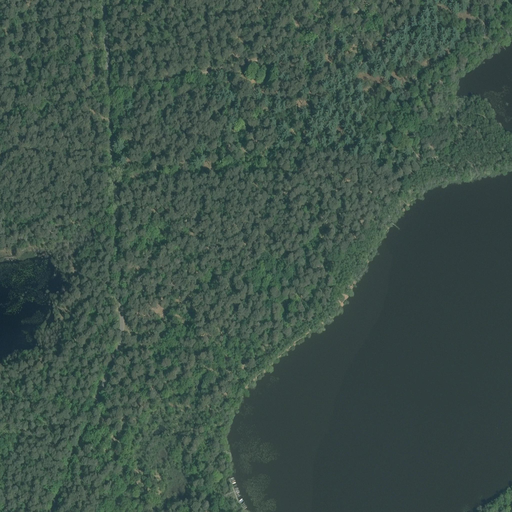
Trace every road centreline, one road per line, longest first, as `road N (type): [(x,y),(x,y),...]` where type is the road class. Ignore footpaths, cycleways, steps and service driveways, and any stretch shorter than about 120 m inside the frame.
road 1 (unknown): [(85,511),(113,435),(152,397),(216,303),(208,249),(245,166),(237,134),(207,116),(201,0)]
road 2 (unclassified): [(48,511),(122,327),(102,0)]
road 3 (track): [(281,336),(270,352),(220,381),(191,454),(206,511)]
